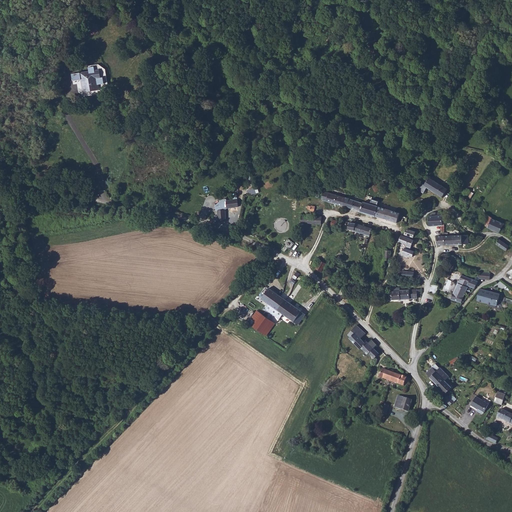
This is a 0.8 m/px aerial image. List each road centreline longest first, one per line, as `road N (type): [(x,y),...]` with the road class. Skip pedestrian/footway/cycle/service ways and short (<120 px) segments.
road 1 (unclassified): [(105,203),(255,239),(303,264),(412,373)]
road 2 (track): [(30,511),(279,254)]
road 3 (track): [(414,359),(434,258),(478,246),(491,233),(467,231),(453,210),(407,187),(380,151)]
road 4 (track): [(364,325),(395,254),(394,226),(334,208),(303,264)]
road 5 (residential): [(412,373),(414,359),(476,288),(511,261)]
road 6 (unclassified): [(426,397),(391,511)]
